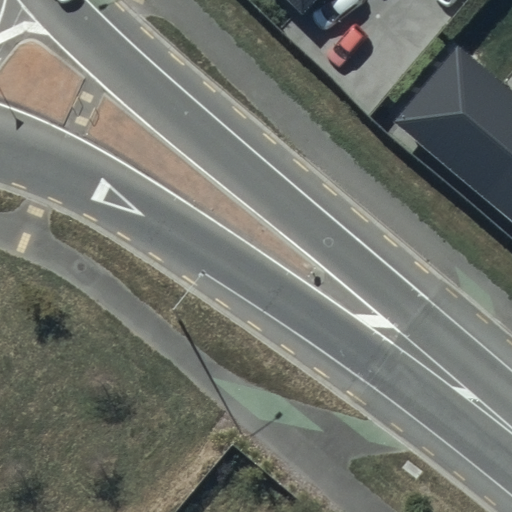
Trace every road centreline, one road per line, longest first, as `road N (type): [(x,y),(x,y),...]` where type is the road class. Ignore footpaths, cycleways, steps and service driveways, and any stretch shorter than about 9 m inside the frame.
road 1 (secondary): [(52,0),(336,253),(418,352)]
road 2 (secondary): [(418,352),(312,318),(60,159),(0,137)]
road 3 (secondary): [(511,430),(418,352)]
